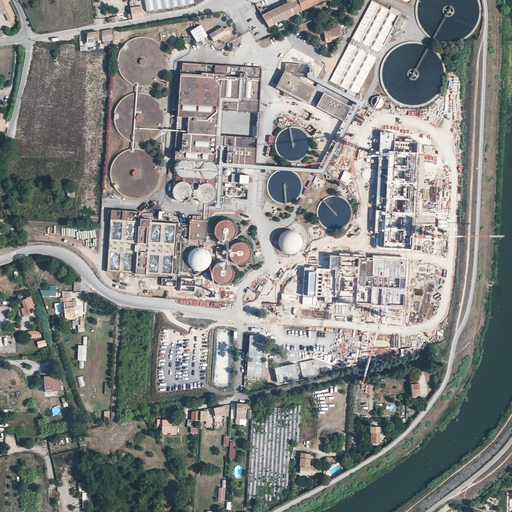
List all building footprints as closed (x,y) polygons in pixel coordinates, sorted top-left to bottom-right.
[(5,0),(0,0),(0,4),(8,21),(15,18),(5,0)] [(143,17),(140,0),(129,2),(130,7),(127,8),(129,20),(143,17)] [(144,0),(146,12),(194,4),(193,0),(144,0)] [(298,0),(286,0),(287,0),(287,2),(293,14),(302,10),(298,0)] [(298,0),(302,10),(309,7),(323,0),(298,0)] [(293,14),(287,2),(268,11),(266,7),(263,9),(259,11),(264,19),(268,26),(279,21),(287,17),(293,14)] [(398,29),(401,24),(401,23),(396,20),(392,26),(398,29)] [(341,30),(340,26),(324,29),(323,29),(325,42),(335,40),(334,36),(340,34),(339,30),(341,30)] [(232,33),(228,27),(224,29),(222,27),(209,34),(214,42),(227,34),(228,36),(232,33)] [(113,29),(102,31),(102,42),(112,40),(113,29)] [(274,42),(273,39),(272,40),(270,36),(259,42),(263,48),(274,42)] [(261,68),(181,63),(175,160),(256,165),(257,138),(222,136),(223,110),(259,113),(261,68)] [(300,73),(301,64),(285,63),(285,72),(300,73)] [(311,67),(306,78),(330,89),(331,86),(311,76),(315,68),(311,67)] [(307,103),(314,88),(284,73),(277,87),(307,103)] [(351,107),(323,93),(316,107),(344,121),(351,107)] [(384,102),(384,101),(384,99),(383,97),(381,96),(380,95),(378,95),(376,96),(374,97),(373,99),(372,101),(372,103),(373,105),(375,106),(377,107),(379,107),(381,107),(382,106),(384,104),(384,102)] [(183,161),(181,161),(179,162),(177,164),(176,166),(176,168),(176,170),(176,173),(178,175),(179,176),(181,177),(184,177),(186,177),(188,176),(190,175),(191,173),(192,171),(192,169),(192,167),(191,165),(189,163),(188,162),(185,161),(183,161)] [(207,163),(204,164),(202,165),(201,167),(200,170),(200,172),(200,174),(201,176),(203,178),(205,180),(207,180),(210,180),(212,180),(214,178),(216,177),(217,175),(218,172),(218,170),(217,168),(215,166),(214,164),(211,163),(209,163),(207,163)] [(231,183),(239,183),(239,175),(232,174),(231,183)] [(249,185),(249,176),(240,176),(239,184),(249,185)] [(325,181),(316,176),(311,186),(319,191),(325,181)] [(187,183),(184,182),(181,182),(179,183),(176,184),(175,186),(173,189),(173,191),(173,194),(174,197),(176,199),(178,200),(180,202),(183,202),(186,201),(188,200),(190,199),(192,196),(193,194),(193,191),(192,188),(191,186),(189,184),(187,183)] [(204,184),(202,185),(200,187),(198,189),(197,191),(197,194),(197,197),(198,199),(200,201),(202,202),(205,203),(208,203),(210,203),(213,201),(215,199),(216,197),(216,194),(216,192),(215,189),(214,187),(212,185),(210,184),(207,184),(204,184)] [(230,187),(229,192),(226,192),(225,195),(235,198),(237,189),(230,187)] [(107,272),(174,276),(177,224),(152,222),(152,219),(139,219),(139,212),(111,210),(107,272)] [(388,214),(375,217),(378,229),(390,226),(388,214)] [(190,220),(189,240),(205,240),(206,221),(202,221),(202,217),(193,216),(193,220),(190,220)] [(221,221),(218,223),(216,225),(215,228),(214,231),(214,234),(215,236),(217,239),(219,241),(222,242),(225,242),(228,242),(231,241),(233,239),(235,236),(236,233),(236,230),(235,228),(234,225),(232,223),(229,221),(226,220),(223,220),(221,221)] [(302,245),(302,242),(302,239),(301,237),(299,234),(297,232),(295,231),(292,230),(289,230),(286,231),(284,232),(282,234),(280,237),(279,240),(279,242),(280,245),(281,248),(283,250),(285,252),(288,253),(291,253),(294,253),(296,252),(299,250),(300,248),(302,245)] [(235,244),(233,245),(231,248),(229,250),(229,253),(229,256),(230,259),(232,261),(234,263),(237,264),(240,265),(243,264),(245,263),(248,261),(249,259),(250,256),(250,253),(250,250),(248,248),(246,245),(244,244),(241,243),(238,243),(235,244)] [(198,247),(195,248),(192,249),(190,252),(188,254),(187,258),(187,261),(188,264),(190,267),(193,269),(195,270),(199,271),(202,271),(205,269),(208,267),(210,265),(211,262),(211,259),(211,256),(209,253),(207,250),(205,248),(201,247),(198,247)] [(221,263),(218,263),(216,265),(214,267),(212,269),(211,272),(211,275),(212,278),(214,281),(216,283),(219,284),(222,285),(225,284),(227,283),(230,281),(232,279),(233,276),(233,273),(233,270),(231,268),(230,265),(227,264),(224,263),(221,263)] [(56,297),(57,286),(50,286),(50,290),(40,290),(43,297),(56,297)] [(71,297),(70,290),(62,289),(63,297),(71,297)] [(71,301),(71,297),(63,297),(60,298),(60,302),(63,302),(65,319),(75,318),(74,309),(77,309),(76,301),(71,301)] [(28,298),(27,298),(21,300),(24,307),(21,308),(24,317),(33,314),(32,310),(36,309),(32,298),(31,298),(28,299),(28,298)] [(29,331),(29,338),(41,338),(40,330),(29,331)] [(37,342),(38,348),(47,346),(45,340),(37,342)] [(86,362),(87,346),(78,345),(77,361),(86,362)] [(77,377),(80,387),(85,386),(83,376),(77,377)] [(44,377),(45,387),(53,386),(58,386),(58,377),(44,377)] [(419,384),(411,385),(413,398),(421,397),(419,384)] [(62,398),(64,408),(73,406),(71,398),(66,399),(66,397),(62,398)] [(245,419),(246,403),(237,403),(236,419),(245,419)] [(290,453),(290,451),(290,442),(298,442),(300,405),(292,404),(292,408),(253,406),(247,507),(262,508),(287,499),(290,453)] [(224,413),(222,405),(215,407),(216,415),(224,413)] [(199,420),(200,410),(192,411),(191,419),(199,420)] [(211,410),(200,411),(201,421),(212,421),(211,410)] [(171,420),(160,420),(160,426),(162,426),(161,434),(167,434),(167,432),(171,432),(171,434),(176,434),(176,426),(171,426),(171,420)] [(380,428),(371,427),(370,433),(373,433),(372,443),(380,444),(380,428)] [(310,454),(301,454),(300,474),(314,475),(315,468),(309,468),(310,454)]
